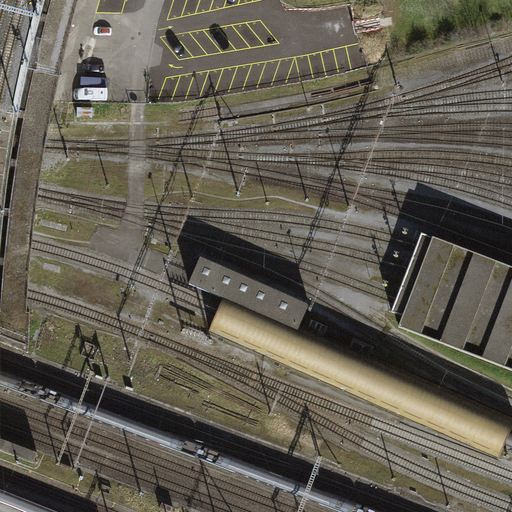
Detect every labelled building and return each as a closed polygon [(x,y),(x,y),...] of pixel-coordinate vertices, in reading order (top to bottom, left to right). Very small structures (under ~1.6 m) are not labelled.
[(0,0),(0,3),(68,22),(74,0),(0,0)] [(0,55),(56,70),(66,30),(0,13),(0,55)] [(0,106),(47,117),(54,77),(0,65),(0,106)] [(511,268),(421,233),(419,238),(415,248),(406,271),(395,300),(391,312),(402,316),(398,327),(511,370),(511,268)] [(189,284),(226,300),(294,330),(297,324),(306,304),(201,258),(189,284)] [(304,318),(301,325),(297,324),(294,330),(226,300),(220,314),(211,334),(499,461),(509,439),(511,431),(511,417),(367,353),(370,347),(350,338),(346,346),(320,334),(324,327),(304,318)]
